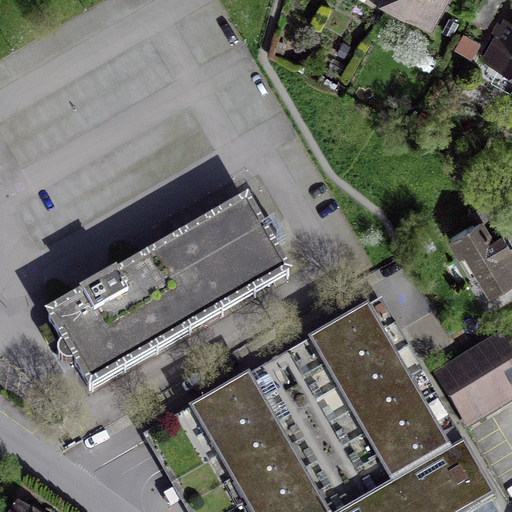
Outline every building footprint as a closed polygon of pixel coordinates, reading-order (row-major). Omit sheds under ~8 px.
[(445,0),(396,0),(393,6),(430,27),(445,0)] [(501,0),(500,0),(481,0),(471,18),(487,26),(501,0)] [(498,66),(511,73),(511,24),(505,21),(484,58),(485,58),(486,63),(494,67),(498,66)] [(479,221),(450,238),(461,255),(466,252),(491,293),(511,280),(511,249),(504,236),(509,232),(491,202),(474,212),(479,221)] [(74,365),(89,391),(289,276),(248,205),(48,320),(63,346),(60,349),(58,353),(58,358),(59,361),(62,364),(66,366),(70,367),(74,365)] [(397,485),(454,453),(372,312),(316,345),(397,485)] [(511,400),(511,348),(508,351),(501,339),(437,378),(467,427),(511,400)] [(249,511),(328,511),(253,381),(194,415),(249,511)] [(351,511),(350,511),(477,511),(496,502),(465,447),(454,453),(397,485),(351,511)] [(12,511),(55,511),(29,492),(12,511)]
